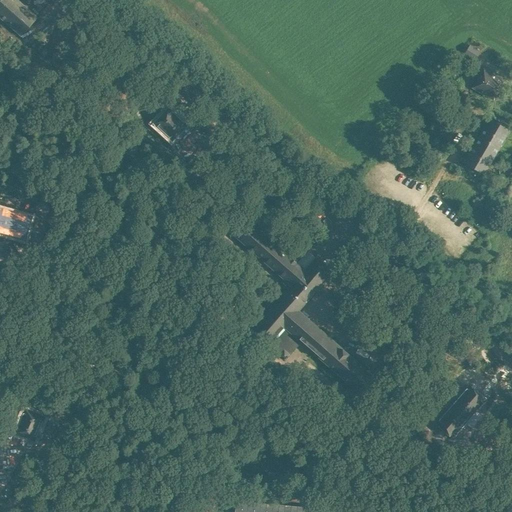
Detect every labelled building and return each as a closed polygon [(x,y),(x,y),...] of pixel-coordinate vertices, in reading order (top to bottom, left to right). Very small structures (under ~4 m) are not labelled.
[(0,0),(0,17),(21,36),(37,18),(17,0),(0,0)] [(469,44),(462,56),(474,62),(481,51),(469,44)] [(471,89),(494,101),(506,81),(483,68),(471,89)] [(154,123),(165,134),(173,141),(187,126),(168,108),(154,123)] [(489,119),(476,141),(498,153),(510,131),(498,124),(489,119)] [(476,141),(464,163),(485,175),(498,153),(476,141)] [(309,208),(318,216),(321,212),(312,204),(309,208)] [(0,206),(0,232),(25,239),(32,215),(0,206)] [(247,219),(240,226),(232,235),(289,286),(247,334),(263,347),(265,345),(284,361),(300,343),(360,396),(376,378),(298,310),(333,271),(316,257),(315,258),(307,251),(297,263),(247,219)] [(99,248),(110,255),(116,245),(110,241),(109,243),(104,240),(99,248)] [(462,392),(436,423),(453,437),(480,407),(486,400),(469,385),(462,392)] [(25,409),(14,433),(34,442),(44,417),(25,409)] [(339,511),(339,510),(235,500),(234,511),(339,511)]
